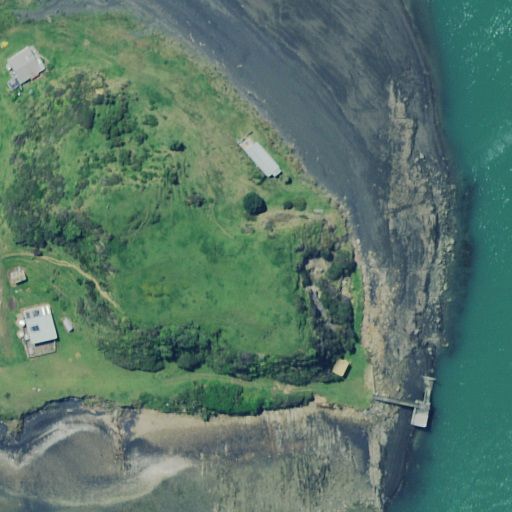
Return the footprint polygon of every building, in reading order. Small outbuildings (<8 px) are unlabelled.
[(48,69),(34,46),(9,61),(22,84),(48,69)] [(256,138),(246,148),(275,180),(286,170),(256,138)] [(28,279),(25,270),(12,275),(15,284),(28,279)] [(57,339),(50,306),(25,312),(32,344),(57,339)] [(351,362),(342,358),(335,372),(344,376),(351,362)]
